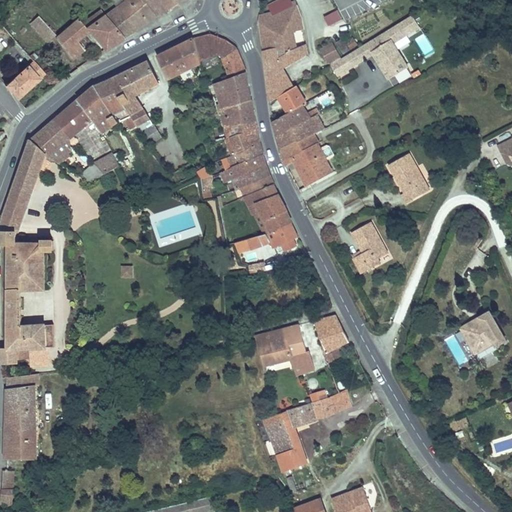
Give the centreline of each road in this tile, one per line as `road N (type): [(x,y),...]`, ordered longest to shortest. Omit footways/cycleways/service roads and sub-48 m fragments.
road 1 (secondary): [(240,25),(284,186),(422,443),(484,511)]
road 2 (tertiary): [(29,125),(81,80),(215,16)]
road 3 (track): [(380,372),(447,206)]
